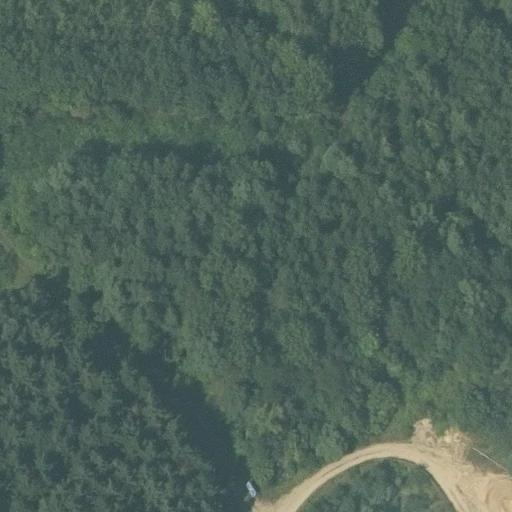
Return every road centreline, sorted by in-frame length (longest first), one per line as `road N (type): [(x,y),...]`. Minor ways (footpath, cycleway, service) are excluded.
road 1 (track): [(0,300),(23,276),(64,286),(174,387),(257,511)]
road 2 (track): [(287,511),(346,465),(391,455),(422,468),(458,511)]
